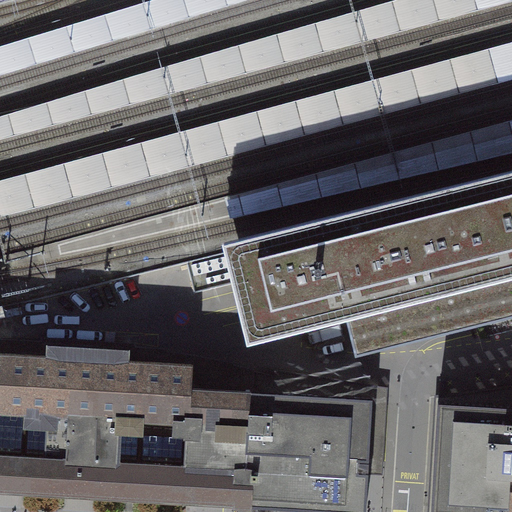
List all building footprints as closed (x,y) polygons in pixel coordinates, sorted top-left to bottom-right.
[(511,0),(144,0),(0,45),(0,75),(265,0),(408,0),(0,120),(0,141),(511,2),(511,45),(0,184),(0,218),(42,208),(506,86),(511,84),(511,0)] [(511,120),(229,197),(234,218),(511,152),(511,120)] [(248,341),(346,316),(355,355),(511,315),(511,171),(224,242),(248,341)] [(0,489),(80,494),(216,502),(234,503),(233,506),(250,507),(251,505),(253,468),(245,467),(248,429),(250,394),(251,371),(250,371),(233,367),(216,365),(197,363),(191,363),(166,359),(127,350),(50,345),(0,342),(0,489)] [(250,394),(248,429),(245,467),(253,468),(251,505),(278,507),(350,511),(366,511),(368,472),(359,471),(359,465),(360,459),(369,460),(372,398),(363,397),(364,383),(275,370),(273,375),(250,370),(250,371),(251,371),(250,394)] [(510,511),(511,489),(511,384),(438,395),(438,400),(430,511),(510,511)]
